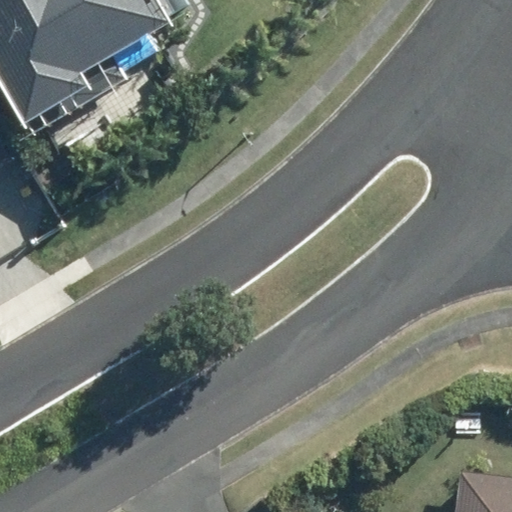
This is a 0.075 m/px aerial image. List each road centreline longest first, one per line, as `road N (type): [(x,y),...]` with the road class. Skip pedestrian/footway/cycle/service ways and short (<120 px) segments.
road 1 (tertiary): [(511,174),(438,250),(265,386),(48,511)]
road 2 (tertiary): [(0,394),(193,276),(327,172),(427,63)]
